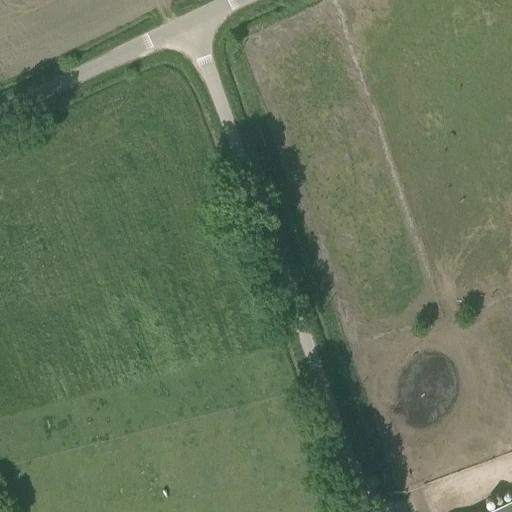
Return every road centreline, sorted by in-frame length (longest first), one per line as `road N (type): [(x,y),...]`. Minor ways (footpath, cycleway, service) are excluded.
road 1 (unclassified): [(362,511),(192,21)]
road 2 (unclassified): [(0,111),(192,21)]
